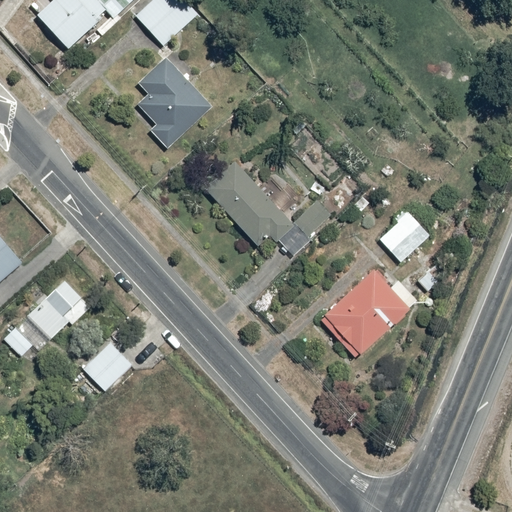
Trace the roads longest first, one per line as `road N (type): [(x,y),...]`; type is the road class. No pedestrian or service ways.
road 1 (residential): [(382,511),(0,111)]
road 2 (primary): [(511,283),(418,511)]
